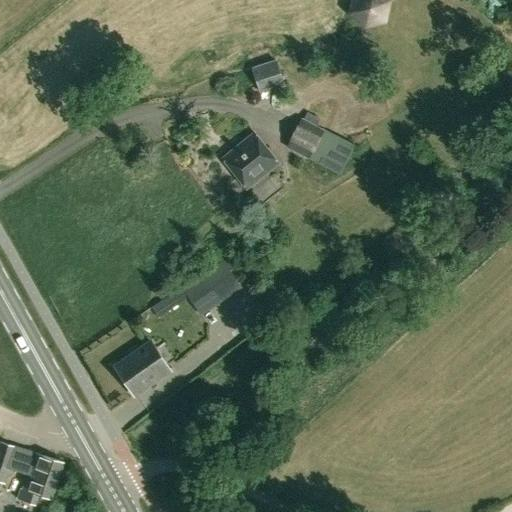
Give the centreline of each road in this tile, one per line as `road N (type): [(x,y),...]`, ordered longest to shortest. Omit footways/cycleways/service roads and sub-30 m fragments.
road 1 (primary): [(124,511),(0,294)]
road 2 (track): [(291,511),(195,468),(150,467),(110,487)]
